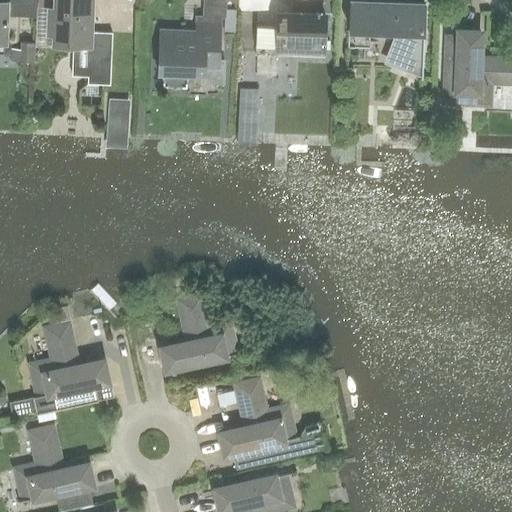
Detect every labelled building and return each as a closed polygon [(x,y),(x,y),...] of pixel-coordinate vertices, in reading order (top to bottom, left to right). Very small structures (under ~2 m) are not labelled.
[(9,0),(9,13),(35,14),(34,0),(9,0)] [(48,16),(47,36),(53,36),(52,46),(73,47),(72,59),(76,59),(75,72),(88,72),(87,84),(109,85),(112,33),(91,32),(91,0),(54,0),(54,16),(48,16)] [(349,3),(347,47),(369,48),(370,29),(404,30),(393,60),(421,71),(420,78),(422,78),(425,5),(379,3),(379,4),(349,3)] [(226,11),(226,32),(234,32),(235,11),(226,11)] [(256,25),(254,55),(277,56),(278,50),(323,51),(324,15),(278,13),(277,26),(256,25)] [(220,24),(195,23),(195,35),(183,35),(183,31),(160,30),(158,73),(161,73),(163,82),(162,86),(167,86),(174,88),(182,87),(186,87),(186,83),(188,74),(204,75),(204,70),(218,70),(218,60),(220,24)] [(458,31),(458,38),(447,38),(444,101),(488,103),(489,81),(511,81),(511,56),(488,55),(488,61),(479,61),(480,32),(458,31)] [(22,43),(22,49),(10,49),(10,62),(22,62),(32,62),(33,44),(22,43)] [(338,69),(337,80),(353,80),(354,70),(338,69)] [(127,120),(128,98),(110,97),(110,119),(127,120)] [(190,342),(162,348),(166,369),(241,353),(241,351),(235,353),(228,322),(207,327),(200,295),(179,300),(186,333),(188,332),(190,342)] [(33,397),(9,402),(13,418),(36,413),(97,399),(94,384),(107,381),(103,360),(75,366),(73,357),(75,357),(67,324),(46,328),(53,360),(31,365),(38,395),(32,396),(33,397)] [(248,427),(220,433),(225,454),(232,453),(236,468),(325,448),(320,423),(305,427),(299,436),(293,438),(287,407),(265,412),(257,380),(236,385),(244,418),(246,418),(248,427)] [(54,409),(36,413),(38,421),(56,418),(54,409)] [(38,463),(16,468),(23,499),(17,500),(18,501),(55,493),(59,511),(92,503),(88,485),(92,484),(87,463),(59,470),(57,460),(59,460),(52,427),(31,432),(38,463)] [(215,489),(220,510),(248,504),(249,511),(259,511),(291,505),(285,474),(290,473),(290,472),(215,489)]
